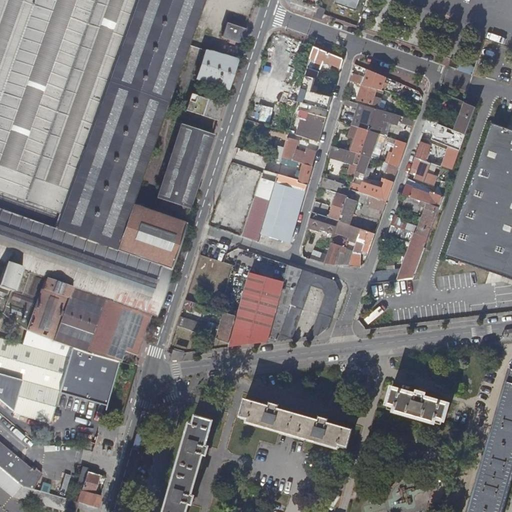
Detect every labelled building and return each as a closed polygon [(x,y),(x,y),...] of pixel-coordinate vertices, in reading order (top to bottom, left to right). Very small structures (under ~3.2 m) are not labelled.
[(0,0),(0,286),(11,291),(2,314),(22,326),(26,328),(39,335),(54,341),(83,351),(105,357),(121,361),(124,351),(136,355),(150,314),(154,316),(184,223),(131,204),(203,0),(0,0)] [(323,20),(325,14),(326,9),(319,6),(316,16),(323,20)] [(242,45),(247,30),(226,23),(221,38),(242,45)] [(298,101),(329,109),(332,96),(313,90),(317,77),(312,75),(315,67),(320,68),(322,61),(341,67),(343,59),(342,58),(314,47),(309,64),(302,85),(298,101)] [(228,90),(237,61),(205,50),(196,79),(228,90)] [(368,69),(363,84),(382,89),(382,88),(386,77),(368,69)] [(353,73),(351,81),(359,83),(361,84),(363,77),(353,73)] [(363,84),(362,87),(358,100),(377,107),(382,89),(363,84)] [(186,110),(218,121),(223,105),(191,94),(186,110)] [(250,116),(270,122),(274,108),(254,102),(250,116)] [(360,103),(353,125),(369,130),(379,133),(382,134),(386,120),(396,123),(399,114),(378,108),(360,103)] [(476,107),(465,103),(456,130),(466,134),(476,107)] [(437,109),(433,121),(439,123),(444,125),(449,113),(437,109)] [(297,134),(320,141),(326,118),(308,113),(306,122),(301,121),(297,134)] [(251,130),(254,123),(245,120),(244,123),(245,124),(244,128),(251,130)] [(444,125),(439,123),(433,139),(455,147),(452,157),(457,159),(466,134),(456,130),(444,125)] [(511,130),(491,123),(444,258),(511,281),(511,130)] [(153,210),(185,221),(194,195),(213,136),(181,125),(153,210)] [(357,135),(351,151),(361,154),(364,146),(369,130),(353,125),(350,133),(357,135)] [(364,146),(361,154),(371,157),(375,146),(379,133),(369,130),(364,146)] [(371,157),(372,157),(378,159),(386,135),(382,134),(379,133),(375,146),(371,157)] [(303,163),(312,166),(317,151),(308,149),(308,152),(297,149),(299,141),(288,137),(282,157),(303,163)] [(389,162),(399,165),(407,142),(398,139),(396,143),(391,157),(389,162)] [(421,141),(416,157),(422,159),(427,144),(421,141)] [(351,151),(332,145),(329,156),(352,163),(358,165),(361,155),(361,154),(351,151)] [(258,164),(259,158),(232,148),(230,157),(258,164)] [(358,165),(356,170),(366,174),(372,157),(371,157),(361,154),(361,155),(358,165)] [(422,159),(416,157),(412,166),(418,169),(415,178),(434,185),(438,175),(428,171),(431,162),(422,159)] [(448,168),(453,170),(457,159),(452,157),(448,168)] [(386,161),(385,161),(383,168),(396,172),(399,165),(389,162),(386,161)] [(275,181),(306,190),(308,179),(312,166),(303,163),(298,179),(278,173),(275,181)] [(358,165),(352,163),(349,173),(354,175),(356,170),(358,165)] [(324,174),(320,186),(338,193),(341,194),(344,184),(326,178),(327,175),(324,174)] [(266,214),(270,200),(275,181),(264,177),(257,196),(253,209),(249,220),(243,236),(244,236),(258,241),(260,233),(263,224),(266,214)] [(436,197),(437,193),(432,190),(408,177),(405,186),(436,197)] [(440,194),(443,196),(449,181),(446,179),(440,194)] [(291,242),(306,190),(275,181),(270,200),(266,214),(263,224),(260,233),(291,242)] [(367,193),(387,200),(392,184),(386,182),(384,188),(366,182),(363,192),(367,193)] [(427,203),(439,207),(443,196),(440,194),(437,193),(436,197),(405,186),(402,194),(410,197),(424,202),(427,203)] [(383,211),(387,200),(367,193),(363,192),(359,191),(350,188),(348,196),(347,198),(339,221),(349,224),(356,201),(368,205),(367,206),(383,211)] [(331,217),(339,221),(347,198),(348,196),(341,194),(338,193),(331,217)] [(423,205),(424,202),(410,197),(407,205),(418,209),(420,204),(423,205)] [(316,200),(313,211),(326,216),(329,205),(316,200)] [(416,234),(428,238),(436,217),(439,207),(427,203),(416,234)] [(314,226),(335,233),(338,224),(339,221),(331,217),(326,216),(313,211),(308,228),(313,229),(314,226)] [(335,233),(357,240),(361,228),(357,227),(349,224),(339,221),(338,224),(335,233)] [(369,231),(375,233),(377,227),(377,226),(371,223),(369,231)] [(409,238),(412,232),(398,227),(392,225),(389,231),(409,238)] [(367,253),(375,233),(369,231),(361,228),(357,240),(362,242),(359,250),(367,253)] [(406,278),(414,277),(415,272),(428,238),(416,234),(415,233),(398,279),(403,279),(406,278)] [(330,250),(329,254),(326,263),(341,264),(347,248),(332,242),(330,250)] [(307,257),(326,263),(329,254),(323,252),(310,248),(307,257)] [(341,264),(349,265),(351,258),(353,251),(349,249),(349,248),(347,248),(341,264)] [(353,251),(351,258),(357,260),(359,253),(353,251)] [(279,335),(303,269),(290,265),(285,280),(250,271),(237,315),(230,341),(229,346),(268,341),(279,335)] [(320,288),(338,285),(336,280),(303,269),(279,335),(294,331),(312,285),(320,288)] [(375,279),(388,280),(389,274),(376,272),(375,279)] [(197,302),(186,299),(183,306),(191,309),(192,304),(196,305),(197,302)] [(230,341),(237,315),(227,312),(219,338),(230,341)] [(180,315),(177,325),(189,328),(192,320),(180,315)] [(192,320),(189,328),(204,333),(207,325),(192,320)] [(112,393),(121,361),(105,357),(83,351),(54,341),(39,335),(26,328),(21,345),(91,364),(86,385),(112,393)] [(0,401),(13,412),(12,414),(50,424),(53,411),(51,410),(53,403),(55,404),(59,391),(83,397),(86,385),(91,364),(21,345),(0,339),(0,401)] [(511,369),(470,511),(500,511),(511,473),(511,369)] [(219,382),(216,391),(227,395),(230,386),(219,382)] [(392,387),(387,404),(395,407),(393,412),(435,424),(436,419),(445,421),(449,404),(424,397),(425,394),(418,392),(417,395),(392,387)] [(246,399),(241,416),(249,418),(248,422),(279,431),(307,439),(338,448),(339,444),(348,447),(353,430),(328,423),(329,419),(320,417),(320,420),(278,408),(279,405),(271,403),(270,406),(246,399)] [(190,423),(164,511),(187,511),(190,503),(193,504),(195,496),(192,495),(204,454),(207,455),(209,447),(206,445),(213,421),(196,416),(193,424),(190,423)] [(0,487),(12,497),(21,500),(21,499),(65,511),(66,510),(74,511),(76,511),(79,503),(77,502),(69,500),(66,499),(34,490),(42,474),(36,469),(34,472),(0,443),(0,487)] [(77,485),(82,486),(87,471),(88,468),(82,466),(77,485)] [(77,502),(79,503),(98,508),(101,496),(93,494),(99,474),(87,471),(82,486),(81,490),(77,502)] [(49,493),(51,485),(42,482),(40,491),(49,493)] [(73,488),(81,490),(82,486),(77,485),(71,483),(66,499),(69,500),(73,488)]
